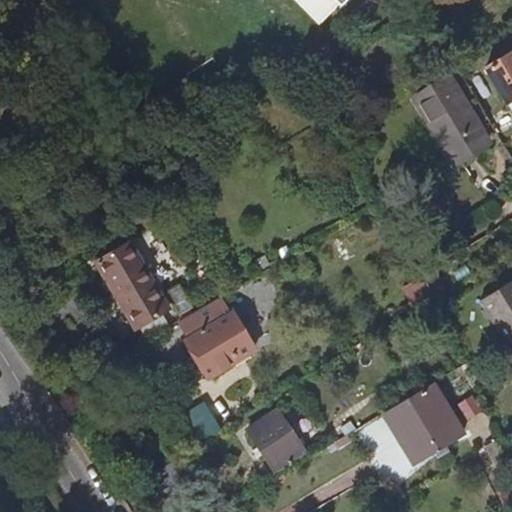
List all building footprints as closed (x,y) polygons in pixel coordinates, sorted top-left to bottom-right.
[(511,100),(511,52),(487,67),(509,102),(511,100)] [(492,141),(452,76),(417,98),(436,128),(440,126),(461,160),(492,141)] [(173,308),(142,259),(141,259),(132,246),(123,251),(122,249),(101,263),(111,280),(112,279),(143,327),(173,308)] [(432,266),(423,271),(433,288),(442,282),(432,266)] [(511,336),(511,280),(480,299),(505,341),(511,336)] [(198,305),(185,283),(171,292),(184,314),(198,305)] [(260,345),(238,308),(189,337),(211,374),(260,345)] [(462,434),(430,382),(381,413),(409,458),(435,443),(438,448),(462,434)] [(498,436),(479,397),(465,405),(484,443),(498,436)] [(301,447),(276,407),(246,426),(271,466),(301,447)] [(350,422),(339,428),(343,435),(354,429),(350,422)] [(346,437),(335,445),(338,450),(350,442),(346,437)] [(189,450),(147,477),(163,502),(205,475),(189,450)]
